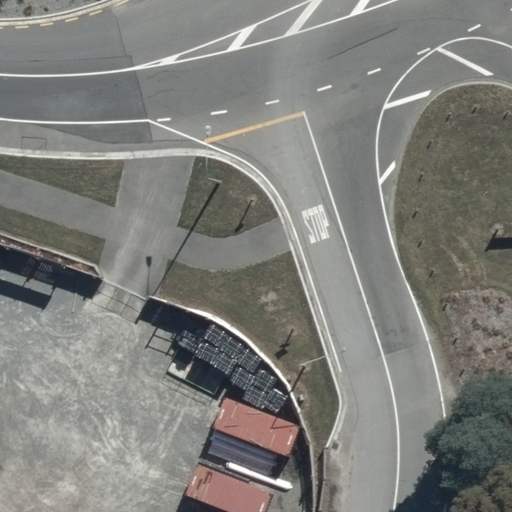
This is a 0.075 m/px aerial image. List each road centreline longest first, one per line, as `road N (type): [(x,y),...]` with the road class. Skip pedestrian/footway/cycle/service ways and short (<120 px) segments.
road 1 (unclassified): [(266,24),(389,385),(397,452),(390,511)]
road 2 (unclassified): [(266,24),(146,67),(0,75)]
